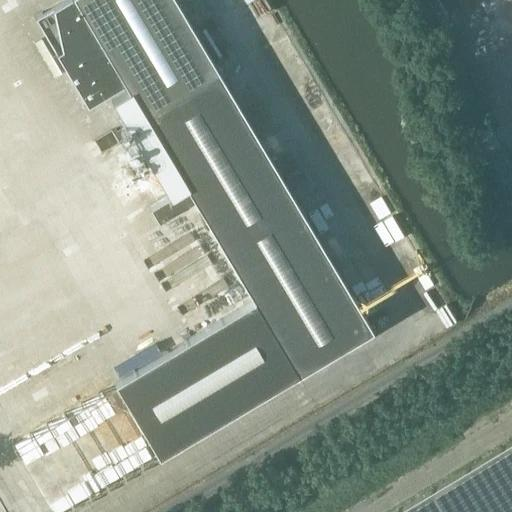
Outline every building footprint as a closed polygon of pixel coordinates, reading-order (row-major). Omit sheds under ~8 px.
[(158,222),(193,200),(252,300),(113,382),(158,457),(297,374),(371,329),(233,97),(175,0),(60,0),(34,16),(82,97),(86,104),(97,97),(123,82),(127,90),(115,97),(111,100),(168,196),(149,207),(158,222)] [(247,66),(228,74),(242,105),(261,97),(247,66)] [(511,202),(511,163),(502,147),(476,162),(503,208),(511,202)] [(418,309),(438,299),(430,283),(410,293),(418,309)] [(16,439),(30,464),(63,446),(50,421),(16,439)] [(511,511),(511,442),(396,511),(511,511)]
